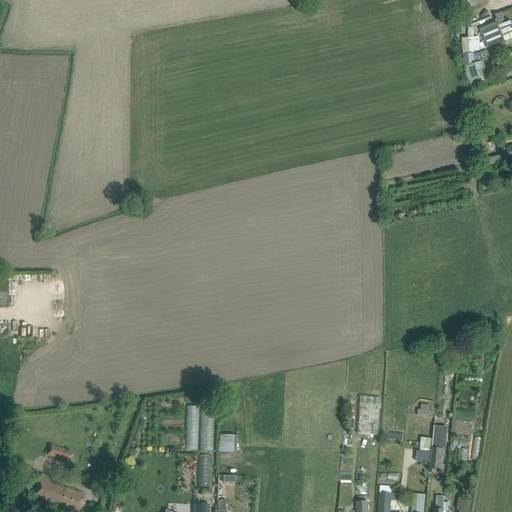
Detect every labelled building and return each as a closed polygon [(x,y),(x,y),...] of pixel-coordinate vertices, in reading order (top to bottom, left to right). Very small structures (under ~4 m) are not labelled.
[(485,0),(457,0),(463,11),(485,0)] [(496,22),(480,28),(487,48),(495,44),(505,41),(502,33),(506,32),(511,29),(511,25),(510,21),(498,26),(496,22)] [(511,29),(506,32),(502,33),(505,41),(511,38),(511,29)] [(469,54),(463,55),(464,66),(473,64),(472,54),(469,54)] [(467,67),(469,77),(470,82),(487,76),(484,69),(490,67),(488,60),(482,62),(479,64),(467,67)] [(8,278),(0,278),(0,307),(8,308),(8,278)] [(377,434),(378,402),(363,401),(362,433),(377,434)] [(197,450),(198,406),(186,405),(185,450),(197,450)] [(420,408),(412,408),(412,415),(431,415),(431,405),(420,405),(420,408)] [(200,450),(212,451),(213,418),(201,418),(200,450)] [(435,425),(430,470),(441,471),(443,444),(446,444),(448,427),(435,425)] [(221,453),(235,454),(236,436),(221,436),(221,453)] [(421,439),(420,452),(431,453),(432,440),(421,439)] [(73,452),(50,445),(46,456),(70,463),(73,452)] [(196,487),(211,487),(212,454),(197,454),(196,487)] [(388,483),(388,480),(397,481),(398,474),(389,473),(389,475),(381,474),(380,482),(388,483)] [(40,480),(34,497),(76,511),(78,511),(84,496),(40,480)] [(380,493),(378,511),(390,511),(392,501),(397,501),(398,494),(392,494),(392,489),(392,486),(380,485),(380,493)] [(356,511),(367,511),(367,503),(356,503),(356,511)]
